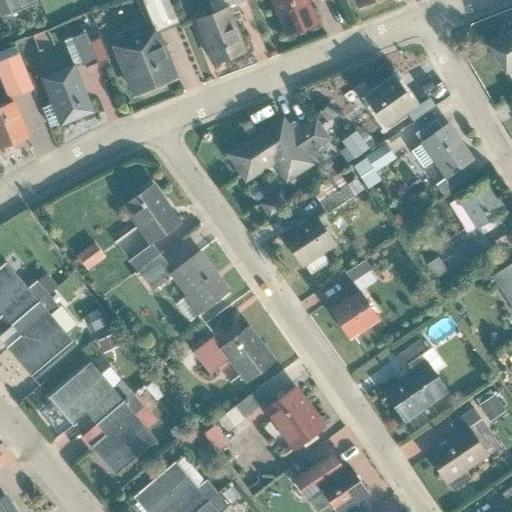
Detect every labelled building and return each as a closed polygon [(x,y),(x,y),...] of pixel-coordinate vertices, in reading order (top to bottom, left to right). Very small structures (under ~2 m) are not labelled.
[(319,24),(309,0),(272,0),(288,37),(319,24)] [(247,51),(230,7),(195,21),(213,65),(247,51)] [(511,28),(487,45),(507,75),(511,72),(511,28)] [(159,29),(113,47),(133,98),(179,80),(159,29)] [(90,31),(69,38),(79,66),(100,59),(90,31)] [(0,60),(0,63),(13,97),(39,87),(25,51),(0,60)] [(76,64),(43,77),(62,125),(95,111),(76,64)] [(418,107),(394,73),(363,95),(387,129),(418,107)] [(16,102),(0,107),(0,148),(29,138),(16,102)] [(286,117),(229,153),(245,179),(274,161),(286,181),(317,162),(311,153),(332,141),(318,119),(296,133),(286,117)] [(452,124),(423,142),(446,179),(475,161),(452,124)] [(359,129),(345,140),(358,157),(372,146),(359,129)] [(391,141),(356,163),(371,187),(385,178),(379,169),(400,156),(391,141)] [(315,187),(327,212),(358,197),(346,172),(315,187)] [(491,181),(457,200),(475,232),(510,213),(491,181)] [(153,182),(120,206),(149,244),(181,220),(153,182)] [(284,186),(262,195),(270,214),(292,206),(284,186)] [(319,216),(284,238),(303,268),(338,245),(319,216)] [(81,253),(91,268),(109,256),(99,241),(81,253)] [(229,293),(200,252),(168,275),(198,316),(229,293)] [(369,258),(349,270),(362,290),(382,279),(369,258)] [(6,264),(0,268),(0,315),(1,314),(10,325),(37,302),(6,264)] [(511,265),(495,276),(511,303),(511,265)] [(379,321),(362,295),(335,312),(352,338),(379,321)] [(37,302),(10,325),(20,337),(7,348),(30,376),(70,343),(37,302)] [(275,361),(248,326),(219,348),(246,382),(275,361)] [(87,414),(98,426),(125,404),(91,363),(48,399),(71,427),(87,414)] [(447,393),(428,363),(386,390),(405,420),(447,393)] [(326,426),(298,385),(266,408),(294,449),(326,426)] [(222,415),(230,428),(272,401),(264,388),(222,415)] [(500,392),(482,403),(492,420),(510,409),(500,392)] [(106,436),(91,448),(115,477),(157,442),(125,404),(98,426),(106,436)] [(218,423),(207,432),(221,449),(232,440),(218,423)] [(471,425),(428,455),(452,490),(472,477),(467,471),(491,455),(471,425)] [(198,511),(208,504),(176,464),(134,498),(145,511),(198,511)] [(348,511),(374,495),(354,464),(321,485),(338,511),(348,511)] [(0,511),(16,511),(7,496),(0,500),(0,511)] [(511,511),(511,500),(492,511),(511,511)]
